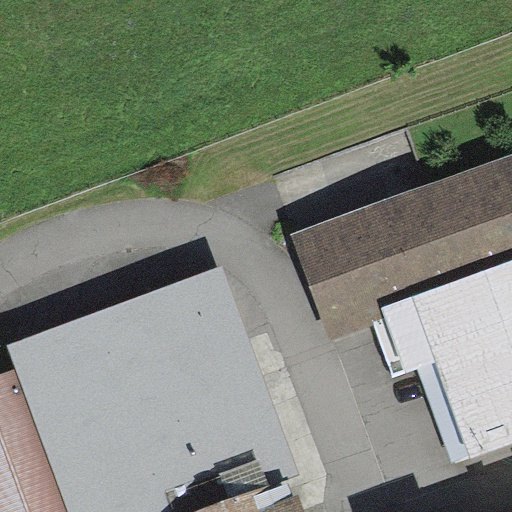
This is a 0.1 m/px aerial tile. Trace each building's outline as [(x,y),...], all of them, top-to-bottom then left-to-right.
[(511,162),(291,245),(329,347),(383,327),(511,280),(511,162)] [(225,277),(8,355),(16,378),(65,511),(231,511),(286,492),(301,485),(225,277)] [(511,457),(511,280),(383,327),(405,388),(437,377),(472,472),(511,457)] [(65,511),(16,378),(0,384),(0,511),(65,511)] [(292,511),(286,492),(231,511),(299,511),(297,511),(292,511)]
